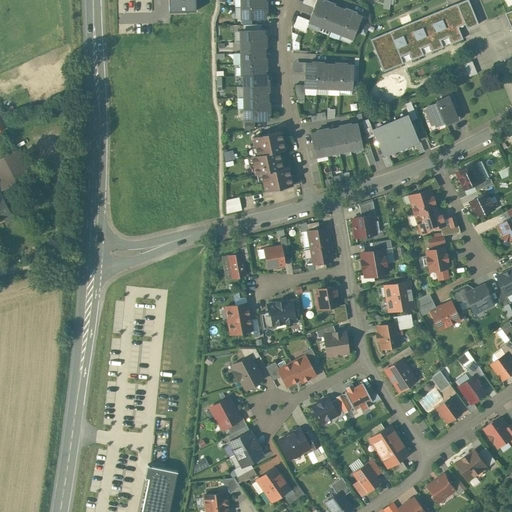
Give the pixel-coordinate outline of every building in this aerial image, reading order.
[(195,0),(169,0),(169,12),(196,11),(195,0)] [(322,1),(318,0),(316,0),(308,21),(319,25),(328,2),(323,0),(322,1)] [(478,24),(468,0),(464,0),(389,31),(400,57),(400,56),(409,53),(412,60),(423,55),(420,48),(428,45),(431,52),(443,47),(440,40),(448,37),(451,44),(462,39),(463,41),(458,27),(465,25),(467,29),(478,24)] [(328,2),(319,25),(330,30),(338,8),(333,6),(333,4),(328,2)] [(265,10),(265,6),(241,7),(241,18),(265,18),(265,12),(265,10)] [(344,10),(338,8),(330,30),(340,34),(349,10),(344,8),(344,10)] [(355,13),(349,10),(340,34),(351,38),(360,16),(354,14),(355,13)] [(240,31),(240,42),(265,42),(265,38),(264,39),(264,36),(264,30),(240,31)] [(400,57),(389,31),(370,39),(383,72),(403,63),(400,56),(400,57)] [(240,42),(241,53),(264,53),(264,47),(264,45),(265,45),(265,42),(240,42)] [(241,53),(241,64),(266,64),(266,61),(264,61),(264,58),(264,53),(241,53)] [(471,61),(463,64),(468,77),(476,73),(471,61)] [(311,63),(305,63),(304,87),(316,87),(317,62),(311,62),(311,63)] [(323,62),(317,62),(316,87),(327,88),(328,64),(323,64),(323,62)] [(334,64),(328,64),(327,88),(339,88),(340,63),(334,63),(334,64)] [(346,63),(340,63),(339,88),(351,89),(352,65),(345,65),(346,63)] [(241,64),(241,75),(265,75),(265,69),(264,67),(266,67),(266,64),(241,64)] [(243,76),(243,86),(268,86),(268,83),(267,83),(267,80),(267,75),(265,75),(241,75),(241,76),(243,76)] [(243,86),(244,97),(267,97),(267,91),(267,89),(268,89),(268,86),(243,86)] [(451,89),(440,94),(442,98),(446,97),(453,94),(451,89)] [(453,94),(446,97),(450,106),(456,103),(453,94)] [(244,97),(244,109),(269,108),(269,105),(267,105),(267,102),(267,97),(244,97)] [(442,98),(436,101),(436,103),(428,106),(436,125),(444,121),(445,123),(455,119),(450,106),(446,97),(442,98)] [(410,101),(404,103),(407,110),(412,108),(410,101)] [(269,111),(269,108),(244,109),(244,120),(245,120),(253,120),(268,120),(268,114),(268,111),(269,111)] [(326,112),(309,113),(309,119),(334,118),(333,108),(325,108),(326,112)] [(412,108),(407,110),(411,119),(416,117),(412,108)] [(390,124),(399,147),(410,142),(410,141),(415,139),(405,116),(394,121),(394,122),(390,124)] [(253,120),(245,120),(245,130),(253,128),(253,120)] [(356,124),(350,125),(349,124),(344,125),(349,149),(361,147),(356,124)] [(388,152),(399,147),(390,124),(385,126),(385,125),(373,129),(383,152),(388,150),(388,152)] [(344,125),(338,126),(339,127),(333,129),(338,152),(349,149),(344,125)] [(370,126),(363,129),(366,138),(373,135),(370,126)] [(333,129),(327,130),(327,128),(321,129),(327,154),(338,152),(333,129)] [(321,129),(316,131),(316,132),(310,133),(315,157),(327,154),(321,129)] [(269,132),(261,134),(262,135),(252,137),(256,155),(250,156),(284,149),(280,131),(269,133),(269,132)] [(0,189),(31,175),(18,148),(0,157),(0,189)] [(223,151),(225,165),(234,164),(232,149),(223,151)] [(284,149),(250,156),(254,174),(288,167),(288,166),(282,168),(278,151),(284,149)] [(474,163),(456,172),(458,178),(458,179),(461,184),(464,189),(473,185),(482,181),(482,180),(481,178),(482,176),(481,173),(478,172),(474,163)] [(509,166),(498,169),(500,177),(511,174),(509,166)] [(288,167),(254,174),(254,175),(260,173),(264,191),(273,189),(273,190),(281,188),(281,187),(292,185),(288,167)] [(487,178),(482,180),(482,181),(473,185),(476,191),(492,183),(491,179),(487,178)] [(427,190),(410,195),(412,202),(411,202),(414,214),(434,208),(433,203),(432,197),(430,198),(427,190)] [(486,193),(470,201),(477,217),(494,210),(491,204),(492,204),(490,198),(488,199),(486,193)] [(0,219),(3,218),(2,217),(10,213),(0,194),(0,219)] [(238,197),(225,200),(225,213),(241,210),(238,197)] [(372,201),(358,205),(359,207),(360,212),(360,213),(361,217),(372,215),(372,218),(375,218),(372,201)] [(434,208),(414,214),(418,226),(425,224),(426,227),(434,225),(435,227),(443,225),(439,212),(436,213),(434,208)] [(361,217),(352,218),(355,237),(375,234),(372,218),(372,215),(361,217)] [(454,215),(448,217),(451,227),(458,225),(454,215)] [(511,218),(511,219),(498,225),(504,236),(503,237),(511,240),(511,238),(511,218)] [(317,222),(306,224),(307,231),(319,229),(317,222)] [(319,229),(307,231),(310,248),(329,244),(326,228),(319,229)] [(442,236),(427,238),(429,246),(430,250),(440,248),(439,245),(444,244),(442,236)] [(390,239),(372,242),(374,250),(382,249),(391,248),(390,239)] [(329,244),(310,248),(313,264),(325,262),(331,261),(329,244)] [(280,246),(263,249),(267,268),(284,265),(280,246)] [(245,247),(239,248),(240,253),(241,253),(242,261),(248,259),(245,247)] [(430,250),(425,251),(427,258),(426,258),(427,264),(428,264),(429,271),(447,268),(446,261),(447,261),(445,254),(444,254),(443,248),(440,248),(430,250)] [(374,250),(361,253),(362,261),(361,261),(362,268),(363,268),(365,276),(386,272),(382,249),(374,250)] [(240,253),(227,255),(232,278),(245,276),(242,261),(241,253),(240,253)] [(511,269),(497,276),(503,288),(506,295),(511,291),(511,269)] [(408,281),(384,285),(386,298),(410,294),(408,281)] [(465,284),(452,291),(458,304),(467,299),(465,294),(469,292),(465,284)] [(469,292),(465,294),(467,299),(472,309),(480,306),(482,309),(493,304),(484,284),(469,292)] [(334,286),(317,289),(318,294),(315,295),(317,309),(332,307),(335,318),(339,317),(338,309),(337,306),(338,306),(334,286)] [(503,288),(494,292),(502,307),(510,303),(506,295),(503,288)] [(428,293),(417,298),(420,312),(421,315),(430,311),(429,311),(435,308),(428,293)] [(410,294),(386,298),(388,311),(413,307),(410,294)] [(291,301),(277,303),(267,304),(268,310),(269,314),(270,314),(272,325),(274,325),(294,321),(291,301)] [(435,308),(429,311),(430,311),(438,330),(459,320),(450,301),(435,308)] [(246,303),(225,307),(227,320),(249,317),(246,303)] [(345,307),(338,309),(339,317),(335,318),(336,324),(347,320),(345,307)] [(264,312),(258,313),(262,331),(267,330),(267,329),(275,327),(274,325),(272,325),(270,314),(269,314),(268,310),(264,311),(264,312)] [(410,314),(392,317),(393,323),(396,323),(397,326),(412,323),(410,314)] [(249,317),(227,320),(230,334),(251,330),(249,317)] [(504,342),(509,339),(505,333),(511,328),(511,325),(509,320),(501,325),(502,327),(497,330),(504,342)] [(393,323),(377,326),(378,333),(376,334),(377,342),(379,341),(381,348),(399,345),(397,335),(398,335),(397,326),(396,323),(393,323)] [(332,325),(315,330),(318,338),(323,337),(323,336),(333,334),(333,333),(335,332),(332,325)] [(335,332),(333,333),(333,334),(323,336),(323,337),(326,356),(333,355),(335,357),(338,356),(340,354),(347,352),(344,332),(339,333),(339,332),(335,332)] [(511,357),(511,343),(509,340),(500,347),(505,354),(506,353),(510,358),(511,357)] [(254,347),(242,346),(238,347),(244,359),(249,356),(251,360),(259,356),(254,347)] [(409,346),(391,358),(394,363),(401,359),(412,351),(409,346)] [(318,362),(310,348),(302,353),(304,356),(309,366),(318,362)] [(505,354),(491,364),(502,380),(511,372),(511,360),(510,358),(506,353),(505,354)] [(244,359),(232,365),(235,370),(232,372),(237,380),(239,379),(244,388),(262,379),(257,369),(256,369),(251,360),(249,356),(244,359)] [(304,356),(291,363),(301,382),(314,375),(309,366),(304,356)] [(394,363),(384,370),(398,392),(415,381),(401,359),(394,363)] [(484,374),(473,359),(463,366),(471,377),(473,375),(476,379),(484,374)] [(274,362),(265,367),(272,380),(281,376),(278,370),(278,369),(274,362)] [(278,369),(278,370),(281,376),(286,386),(296,381),(296,382),(300,380),(301,382),(291,363),(278,369)] [(439,371),(430,377),(440,391),(449,385),(439,371)] [(471,377),(459,386),(471,403),(472,402),(474,402),(478,399),(478,397),(485,392),(476,379),(473,375),(471,377)] [(361,383),(353,388),(351,385),(352,385),(351,384),(345,387),(345,388),(347,391),(345,392),(344,392),(345,393),(342,395),(349,408),(352,407),(354,410),(359,407),(361,411),(362,411),(367,408),(368,408),(366,404),(370,401),(371,401),(362,383),(361,383)] [(342,395),(342,394),(335,397),(336,399),(343,413),(350,409),(349,408),(342,395)] [(210,407),(216,419),(234,410),(228,397),(210,407)] [(330,402),(327,397),(324,399),(323,398),(320,400),(320,401),(311,406),(320,423),(336,415),(336,414),(330,402)] [(450,397),(436,407),(447,422),(461,412),(450,397)] [(343,413),(336,399),(330,402),(336,414),(336,415),(338,418),(344,415),(343,413)] [(239,418),(234,410),(216,419),(223,431),(227,429),(240,422),(239,418)] [(240,422),(227,429),(230,434),(233,432),(244,427),(246,426),(241,417),(239,418),(240,422)] [(504,425),(499,418),(493,422),(492,421),(485,426),(486,427),(484,428),(497,447),(510,438),(511,436),(511,432),(508,427),(505,424),(504,425)] [(380,423),(370,429),(374,435),(384,428),(380,423)] [(374,435),(368,438),(376,449),(396,436),(389,425),(384,428),(374,435)] [(244,427),(233,432),(236,438),(247,432),(244,427)] [(299,429),(279,440),(289,458),(291,457),(294,458),(300,454),(301,452),(308,448),(309,448),(302,434),(299,429)] [(311,429),(302,434),(309,448),(308,448),(309,450),(320,445),(311,429)] [(230,441),(228,442),(235,454),(255,443),(249,431),(247,432),(236,438),(230,441)] [(230,434),(227,436),(230,441),(236,438),(233,432),(230,434)] [(396,436),(376,449),(387,467),(398,460),(408,454),(396,436)] [(255,443),(235,454),(241,466),(249,462),(262,455),(255,443)] [(495,461),(485,447),(477,454),(487,467),(495,461)] [(474,450),(457,463),(469,480),(475,475),(476,476),(478,477),(482,474),(482,472),(486,470),(485,468),(487,467),(477,454),(474,450)] [(381,471),(371,458),(365,463),(375,476),(381,471)] [(398,460),(390,465),(396,474),(406,468),(401,462),(400,462),(398,460)] [(249,462),(241,466),(239,467),(243,473),(252,468),(249,462)] [(365,463),(352,472),(358,480),(353,484),(361,495),(379,482),(375,476),(365,463)] [(168,511),(177,472),(147,465),(144,477),(149,478),(142,511),(168,511)] [(239,467),(233,470),(236,476),(243,473),(239,467)] [(274,467),(256,479),(263,490),(282,477),(280,474),(278,473),(274,467)] [(252,468),(243,473),(246,478),(255,473),(252,468)] [(243,473),(236,476),(239,482),(246,478),(243,473)] [(444,474),(426,487),(431,494),(431,497),(433,500),(436,500),(437,502),(454,489),(451,484),(444,474)] [(233,477),(220,479),(230,493),(239,486),(233,477)] [(282,477),(263,490),(271,501),(289,488),(285,483),(284,480),(282,477)] [(350,490),(342,478),(331,486),(337,493),(339,491),(342,496),(350,490)] [(461,487),(456,480),(451,484),(454,489),(455,488),(456,491),(461,487)] [(303,493),(297,484),(291,488),(293,492),(297,498),(303,493)] [(337,493),(325,502),(332,511),(345,511),(351,508),(342,496),(339,491),(337,493)] [(225,492),(203,495),(205,509),(227,506),(225,492)] [(293,492),(284,498),(288,504),(297,498),(293,492)] [(408,500),(405,502),(405,503),(397,509),(399,511),(423,511),(413,498),(410,500),(408,500)]
